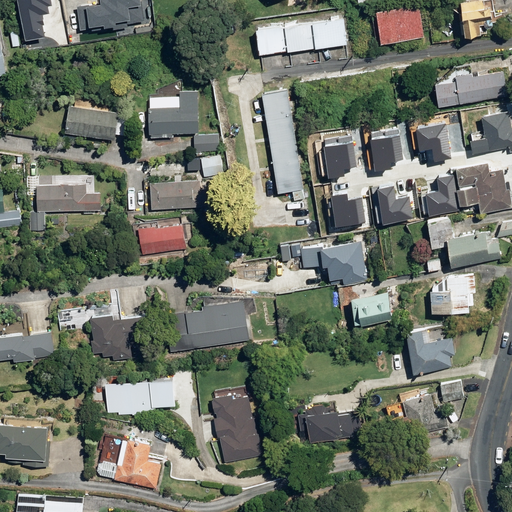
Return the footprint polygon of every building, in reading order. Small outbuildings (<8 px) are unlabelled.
[(15,0),(25,49),(62,42),(53,0),(15,0)] [(137,28),(135,0),(96,0),(97,2),(84,3),(86,25),(102,23),(102,30),(137,28)] [(495,19),(492,0),(460,0),(460,1),(457,1),(458,8),(462,8),(462,11),(458,12),(461,31),(464,31),(465,33),(487,30),(486,24),(487,24),(491,24),(493,20),(492,19),(495,19)] [(375,10),(380,42),(424,36),(419,4),(375,10)] [(343,17),(312,21),(315,47),(347,43),(343,17)] [(312,21),(284,24),(286,50),(315,47),(312,21)] [(258,53),(286,50),(284,24),(255,27),(258,53)] [(9,31),(12,46),(19,45),(16,30),(9,31)] [(154,52),(141,52),(142,60),(154,60),(154,52)] [(508,95),(504,69),(472,74),(472,71),(455,73),(456,78),(434,81),(437,105),(508,95)] [(292,189),(302,188),(303,188),(287,88),(261,93),(277,192),(292,189)] [(156,133),(156,136),(172,135),(172,132),(198,131),(197,89),(179,89),(179,106),(169,106),(169,100),(157,101),(157,106),(148,107),(149,133),(156,133)] [(65,131),(114,139),(118,112),(70,104),(65,131)] [(470,140),(472,154),(509,148),(510,153),(511,152),(511,128),(509,112),(481,116),(484,138),(470,140)] [(447,126),(417,130),(420,150),(433,148),(434,161),(452,159),(447,126)] [(403,161),(398,130),(370,134),(376,172),(391,170),(390,163),(403,161)] [(194,135),(194,151),(218,150),(218,134),(194,135)] [(356,167),(352,136),(323,140),(329,178),(344,176),(343,169),(356,167)] [(200,159),(203,176),(220,173),(217,156),(200,159)] [(459,190),(457,191),(460,208),(479,205),(481,214),(511,209),(511,203),(510,191),(507,192),(504,170),(491,172),(489,164),(456,169),(459,190)] [(459,210),(454,176),(437,178),(439,193),(426,194),(429,214),(459,210)] [(151,208),(201,205),(200,179),(150,181),(151,208)] [(35,183),(36,210),(83,209),(83,213),(94,213),(94,209),(100,209),(100,192),(86,192),(86,182),(35,183)] [(393,186),(378,188),(383,223),(412,219),(409,198),(395,200),(393,186)] [(302,188),(292,189),(294,199),(304,198),(302,188)] [(332,197),(336,227),(366,223),(362,199),(347,201),(347,194),(332,197)] [(3,211),(0,210),(0,224),(21,223),(20,210),(3,211)] [(44,211),(29,211),(29,233),(44,232),(44,211)] [(490,229),(453,235),(451,218),(427,221),(431,247),(447,245),(450,266),(501,258),(498,237),(492,238),(490,229)] [(511,219),(502,221),(498,236),(511,233),(511,219)] [(138,227),(142,253),(185,247),(181,221),(156,224),(155,221),(149,221),(150,225),(138,227)] [(323,246),(301,250),(302,255),(304,268),(323,264),(323,268),(328,267),(331,286),(368,280),(361,243),(324,249),(323,246)] [(300,244),(291,246),(293,257),(302,255),(301,250),(300,244)] [(427,261),(428,270),(441,269),(440,259),(427,261)] [(466,275),(466,274),(446,275),(430,286),(431,311),(449,310),(449,312),(469,311),(469,304),(473,304),(473,292),(476,292),(475,274),(466,275)] [(358,321),(359,324),(392,319),(387,289),(349,296),(353,322),(358,321)] [(170,313),(175,349),(248,339),(242,298),(202,304),(202,309),(170,313)] [(112,355),(113,359),(131,356),(128,339),(147,336),(144,314),(112,318),(111,312),(89,315),(92,339),(90,340),(92,352),(102,351),(103,356),(112,355)] [(405,330),(412,373),(452,367),(450,355),(455,354),(452,337),(429,340),(427,327),(405,330)] [(0,358),(13,357),(13,360),(55,353),(51,329),(21,334),(21,331),(0,334),(0,358)] [(107,379),(109,411),(120,410),(120,413),(160,411),(159,404),(178,402),(176,375),(107,379)] [(440,383),(443,401),(464,397),(461,379),(440,383)] [(266,453),(254,391),(236,394),(236,390),(215,394),(219,415),(216,415),(220,436),(223,435),(228,461),(266,453)] [(403,399),(410,434),(434,429),(435,433),(445,431),(444,426),(447,425),(444,408),(434,410),(430,393),(403,399)] [(325,406),(322,403),(312,405),(310,408),(304,409),(305,413),(294,415),(297,432),(308,430),(310,441),(362,433),(358,409),(337,412),(337,408),(335,409),(335,406),(330,407),(330,405),(325,406)] [(48,466),(51,425),(0,422),(0,451),(4,451),(4,456),(8,456),(7,461),(23,461),(23,464),(48,466)] [(113,479),(156,488),(160,463),(147,459),(150,443),(123,437),(113,479)] [(37,494),(36,511),(81,511),(83,497),(37,494)]
